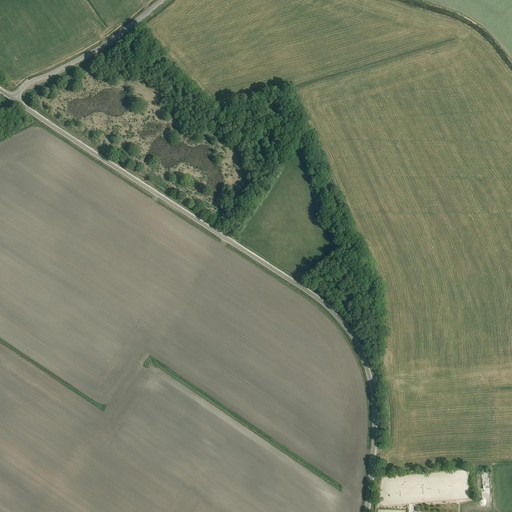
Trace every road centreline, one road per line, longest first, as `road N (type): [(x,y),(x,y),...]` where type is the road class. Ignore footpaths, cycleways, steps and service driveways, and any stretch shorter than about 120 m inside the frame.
road 1 (unclassified): [(366,511),(375,408),(346,326),(323,302),(13,99)]
road 2 (unclassified): [(13,99),(161,0)]
road 3 (track): [(511,77),(465,28),(379,0)]
